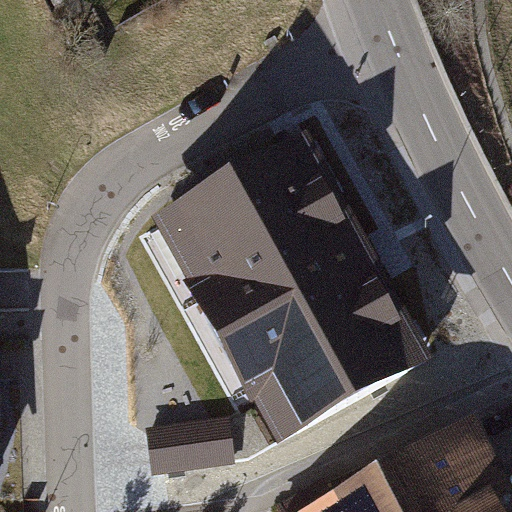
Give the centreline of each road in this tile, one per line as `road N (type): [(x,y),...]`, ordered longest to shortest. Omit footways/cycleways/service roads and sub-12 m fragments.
road 1 (residential): [(72,511),(67,283),(91,204),(160,148),(389,30)]
road 2 (tertiary): [(511,281),(455,179),(389,30)]
